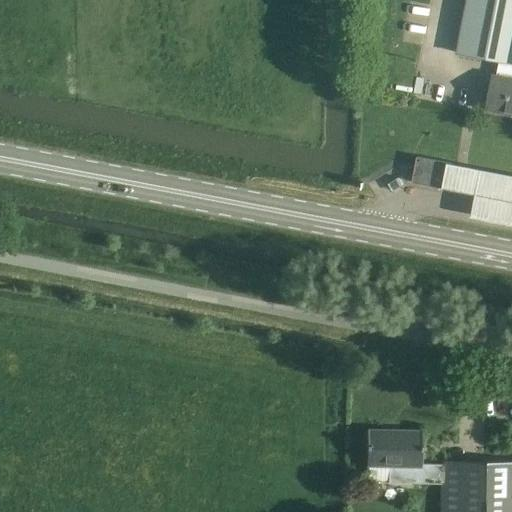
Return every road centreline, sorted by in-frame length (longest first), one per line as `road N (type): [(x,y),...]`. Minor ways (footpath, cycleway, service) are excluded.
road 1 (unclassified): [(511,359),(0,258)]
road 2 (primary): [(378,229),(0,157)]
road 3 (primary): [(511,254),(378,229)]
